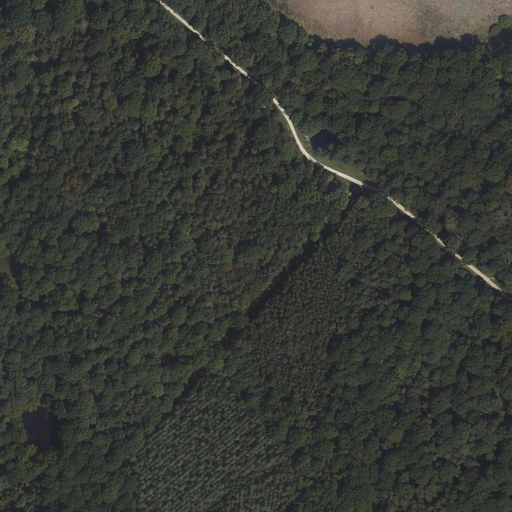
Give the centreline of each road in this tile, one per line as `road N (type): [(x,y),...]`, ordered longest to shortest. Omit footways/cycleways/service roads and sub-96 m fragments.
road 1 (track): [(158,0),(270,95),(310,158),(395,201),(511,300)]
road 2 (track): [(358,181),(208,357)]
road 3 (track): [(0,301),(19,294),(70,309),(126,299),(208,357)]
